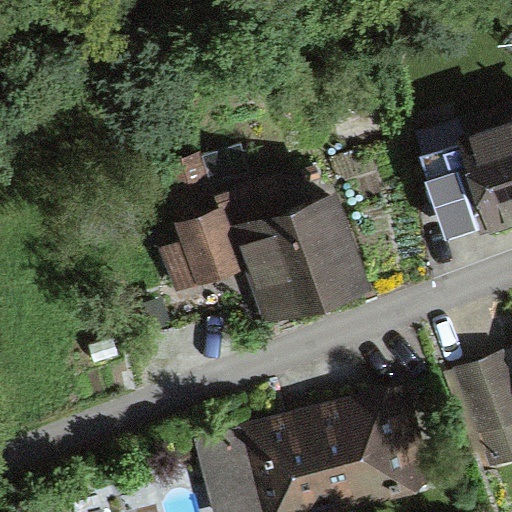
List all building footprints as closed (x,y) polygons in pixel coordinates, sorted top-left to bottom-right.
[(511,90),(414,124),(447,219),(511,197),(511,90)] [(172,274),(236,257),(205,145),(163,157),(183,229),(162,235),(172,274)] [(266,305),(357,281),(323,156),(233,181),(266,305)] [(454,358),(487,453),(511,444),(511,375),(500,342),(454,358)] [(236,414),(261,511),(309,511),(414,485),(385,375),(236,414)]
